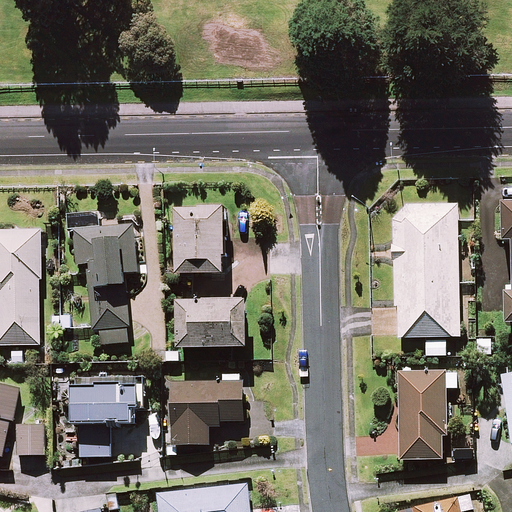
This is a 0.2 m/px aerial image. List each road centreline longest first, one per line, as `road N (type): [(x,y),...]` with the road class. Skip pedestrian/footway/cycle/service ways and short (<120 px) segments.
road 1 (residential): [(336,511),(315,131)]
road 2 (tertiary): [(0,137),(315,131)]
road 3 (tertiary): [(315,131),(511,127)]
